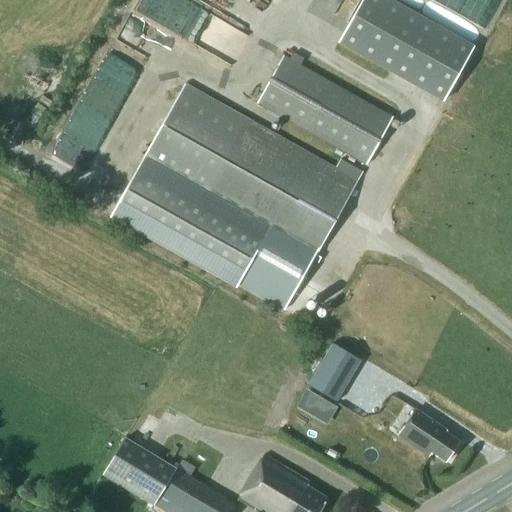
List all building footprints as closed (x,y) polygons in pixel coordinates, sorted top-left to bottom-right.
[(210,51),(227,19),(190,0),(138,0),(133,11),(210,51)] [(362,0),(339,41),(445,101),(474,48),(388,0),(362,0)] [(100,51),(59,147),(95,162),(136,66),(100,51)] [(367,165),(393,117),(283,56),(257,103),(367,165)] [(114,213),(285,310),(313,260),(319,263),(322,258),(316,255),(357,182),(334,169),(335,168),(186,85),(114,213)] [(332,343),(307,384),(336,401),(360,360),(332,343)] [(388,429),(392,423),(413,392),(386,374),(361,411),(388,429)] [(337,407),(322,398),(312,415),(327,424),(337,407)] [(429,456),(432,452),(445,461),(459,441),(446,432),(447,430),(415,409),(398,435),(429,456)] [(231,511),(236,505),(124,438),(102,474),(120,485),(154,506),(160,496),(186,511),(231,511)] [(264,455),(237,499),(258,511),(319,511),(327,498),(307,486),(310,482),(264,455)]
